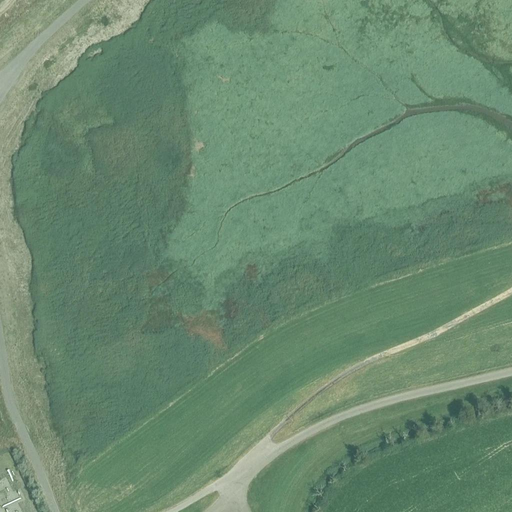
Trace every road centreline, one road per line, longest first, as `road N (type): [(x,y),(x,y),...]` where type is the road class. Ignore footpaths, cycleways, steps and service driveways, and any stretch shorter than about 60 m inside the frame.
road 1 (track): [(276,451),(264,451),(266,441),(337,378),(511,290)]
road 2 (unclassified): [(236,494),(276,451),(324,424),(511,371)]
road 3 (track): [(0,345),(8,402),(54,511)]
road 4 (track): [(89,0),(26,55),(0,97)]
